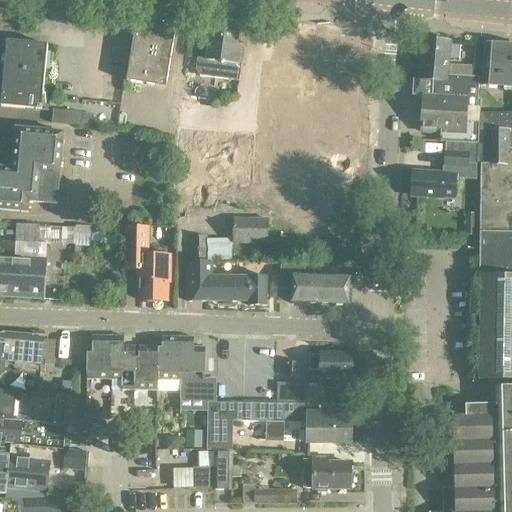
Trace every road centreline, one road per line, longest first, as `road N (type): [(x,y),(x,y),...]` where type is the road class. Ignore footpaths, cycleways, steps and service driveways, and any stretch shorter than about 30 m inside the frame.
road 1 (residential): [(392,333),(0,322)]
road 2 (residential): [(392,333),(396,0)]
road 3 (residential): [(386,511),(392,333)]
